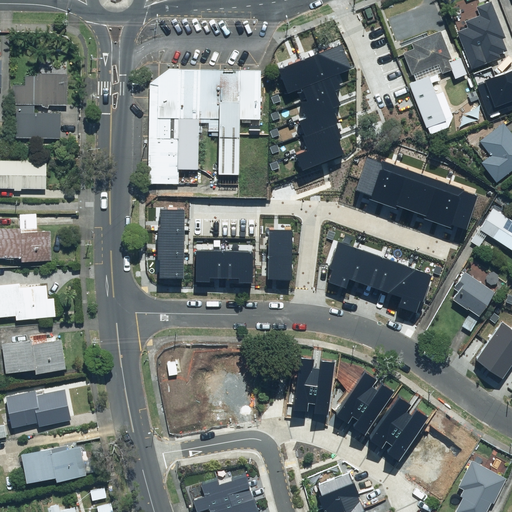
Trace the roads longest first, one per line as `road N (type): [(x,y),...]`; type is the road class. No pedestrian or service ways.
road 1 (residential): [(511,418),(389,342),(343,324),(114,312)]
road 2 (tertiary): [(114,312),(113,124)]
road 3 (residential): [(410,511),(387,476),(342,445),(281,428),(261,441)]
road 4 (tertiary): [(139,457),(114,312)]
road 5 (residential): [(139,457),(261,441)]
